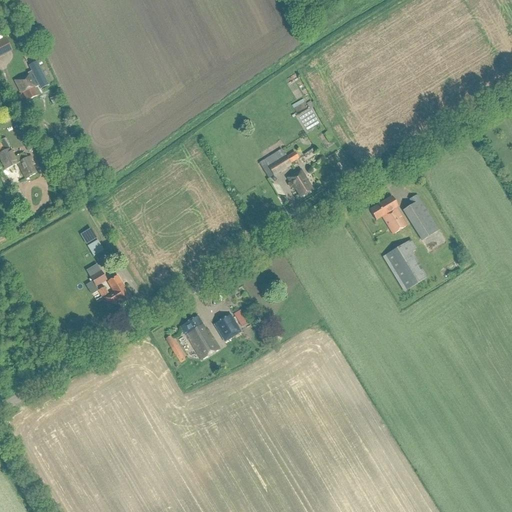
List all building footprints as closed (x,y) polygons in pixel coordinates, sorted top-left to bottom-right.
[(0,55),(11,53),(8,43),(0,45),(0,55)] [(31,72),(13,81),(20,94),(22,93),(26,102),(37,95),(33,88),(38,86),(40,90),(48,86),(36,63),(28,67),(31,72)] [(6,138),(0,140),(0,162),(4,171),(17,165),(25,180),(36,174),(32,167),(32,166),(35,165),(31,157),(27,159),(25,156),(24,156),(23,154),(15,158),(6,138)] [(21,142),(28,153),(31,150),(25,140),(21,142)] [(268,180),(273,176),(273,177),(291,166),(281,150),(263,161),(264,162),(259,165),(268,180)] [(300,172),(286,180),(293,191),(295,190),(300,200),(312,192),(300,172)] [(412,206),(403,212),(421,241),(438,231),(416,196),(409,200),(412,206)] [(391,198),(369,211),(375,222),(381,218),(392,235),(407,226),(396,209),(397,208),(391,198)] [(433,239),(424,243),(427,250),(435,247),(433,239)] [(93,257),(99,254),(94,242),(88,245),(93,257)] [(410,242),(383,258),(404,293),(426,279),(411,253),(415,251),(410,242)] [(84,270),(87,276),(98,269),(95,263),(84,270)] [(92,282),(85,286),(91,295),(97,292),(98,291),(96,288),(107,281),(101,271),(89,278),(92,282)] [(109,307),(119,301),(123,308),(131,303),(124,291),(124,290),(117,278),(107,284),(114,294),(104,300),(109,307)] [(108,295),(104,288),(98,291),(97,292),(102,299),(108,295)] [(242,313),(235,318),(241,328),(248,324),(242,313)] [(242,333),(231,316),(214,327),(225,344),(242,333)] [(198,318),(180,328),(185,337),(186,336),(201,362),(219,351),(207,331),(206,332),(198,318)] [(171,337),(165,341),(180,364),(185,361),(171,337)]
